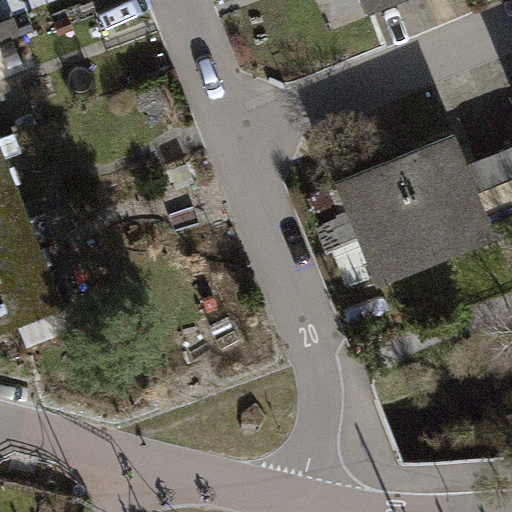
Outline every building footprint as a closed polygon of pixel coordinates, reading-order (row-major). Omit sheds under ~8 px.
[(0,52),(29,41),(19,16),(0,24),(0,52)] [(0,117),(0,157),(13,153),(0,117)] [(465,165),(453,135),(399,157),(437,249),(511,218),(511,171),(503,149),(465,165)] [(511,171),(511,145),(503,149),(511,171)] [(13,153),(0,157),(0,253),(45,236),(13,153)] [(382,271),(437,249),(399,157),(345,179),(357,209),(382,271)] [(382,271),(357,209),(323,222),(348,285),(382,271)] [(45,236),(0,253),(0,284),(22,340),(77,319),(45,236)] [(0,348),(22,340),(0,284),(0,348)]
